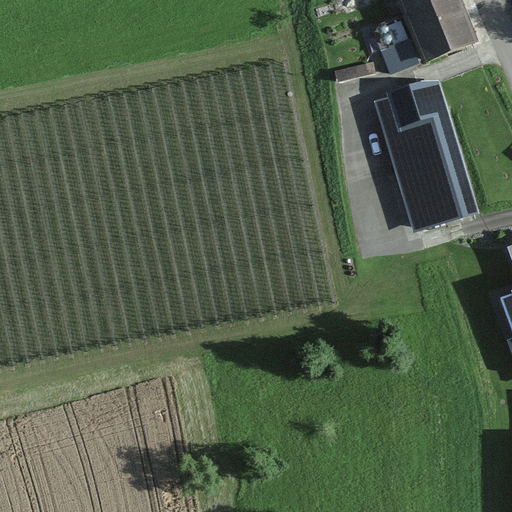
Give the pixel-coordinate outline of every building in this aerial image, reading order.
[(459,0),(397,0),(423,67),(477,46),(459,0)] [(394,73),(410,65),(401,48),(386,56),(394,73)] [(341,80),(372,72),(370,62),(339,71),(341,80)] [(440,91),(397,104),(434,229),(478,216),(440,91)] [(511,284),(500,289),(511,325),(511,284)]
